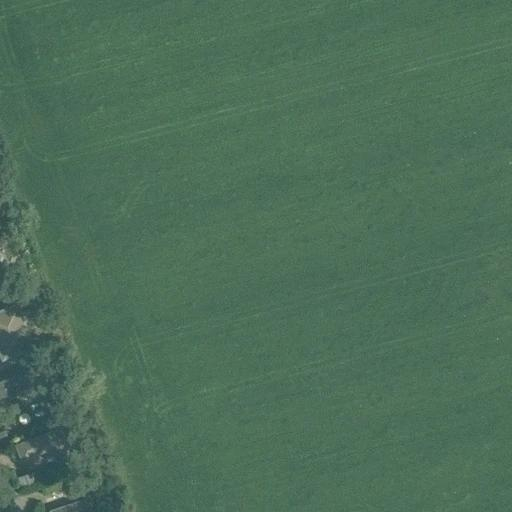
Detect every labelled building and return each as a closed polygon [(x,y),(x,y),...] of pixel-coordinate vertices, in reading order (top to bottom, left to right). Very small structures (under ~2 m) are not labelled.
[(33,346),(17,305),(0,311),(0,346),(3,345),(13,349),(15,353),(33,346)] [(0,397),(38,383),(32,368),(0,380),(0,397)] [(61,427),(16,444),(22,459),(52,448),(58,463),(73,457),(61,427)] [(33,471),(17,476),(20,487),(36,482),(33,471)] [(88,511),(84,498),(50,510),(50,511),(88,511)]
